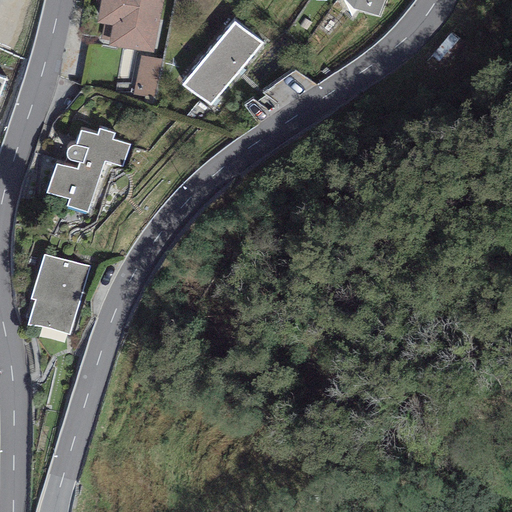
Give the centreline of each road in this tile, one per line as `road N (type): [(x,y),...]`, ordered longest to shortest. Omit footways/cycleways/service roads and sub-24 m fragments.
road 1 (tertiary): [(439,0),(378,61),(198,189),(156,236),(113,316),(52,511)]
road 2 (tertiary): [(13,511),(13,391),(0,300)]
road 3 (tertiary): [(0,198),(61,0)]
